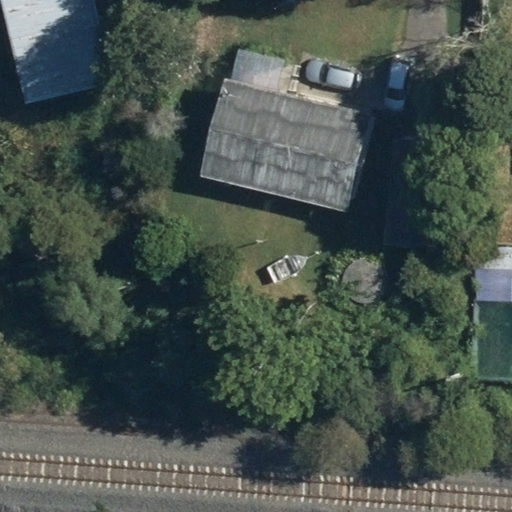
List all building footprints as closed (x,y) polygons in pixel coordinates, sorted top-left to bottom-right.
[(113,0),(15,0),(39,95),(131,73),(113,0)] [(203,74),(216,78),(225,50),(212,46),(203,74)] [(390,117),(294,92),(301,61),(259,51),(227,175),(367,210),(390,117)] [(409,140),(401,244),(457,248),(465,144),(409,140)] [(488,305),(511,305),(511,257),(490,257),(488,305)]
